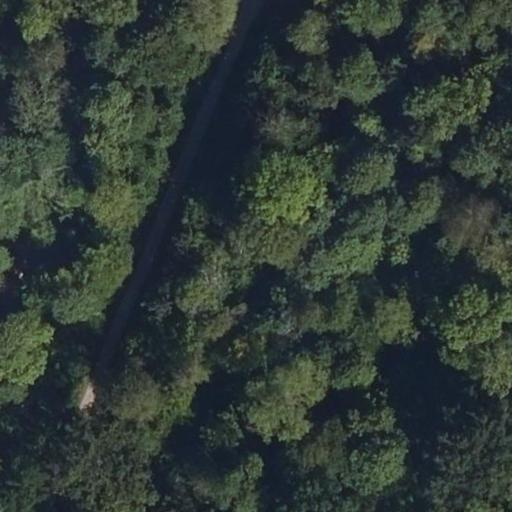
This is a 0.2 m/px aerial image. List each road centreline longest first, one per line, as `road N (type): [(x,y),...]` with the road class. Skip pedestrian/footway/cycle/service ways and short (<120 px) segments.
road 1 (unclassified): [(43,511),(254,0)]
road 2 (track): [(283,0),(511,99)]
